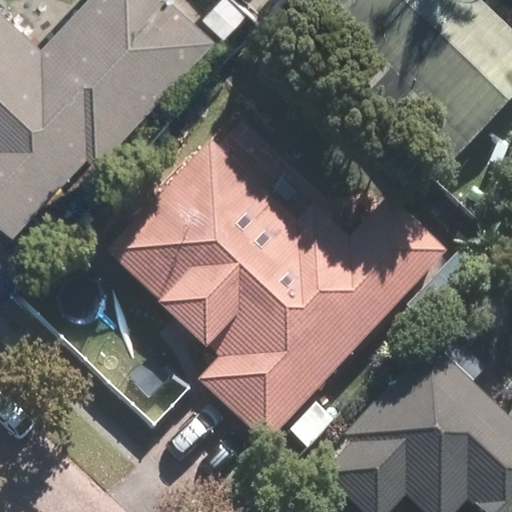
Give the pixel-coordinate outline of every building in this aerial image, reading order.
[(93,171),(216,47),(168,0),(82,0),(38,45),(0,7),(0,233),(4,237),(81,159),(93,171)] [(432,181),(455,156),(511,95),(511,47),(461,0),(302,0),(296,7),(359,65),(335,90),(432,181)] [(141,316),(203,375),(193,385),(258,448),(437,262),(372,200),(339,234),(274,171),(251,195),(201,147),(96,256),(150,307),(141,316)] [(511,238),(499,253),(511,264),(511,238)] [(332,443),(341,452),(314,480),(347,511),(389,511),(400,501),(410,511),(455,511),(461,506),(467,511),(511,511),(511,437),(511,439),(436,368),(419,351),(332,443)]
